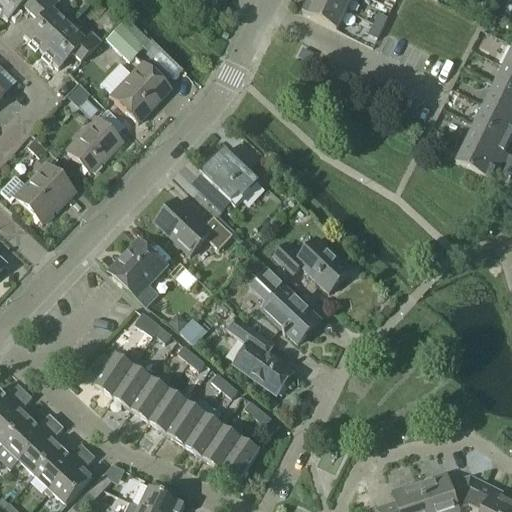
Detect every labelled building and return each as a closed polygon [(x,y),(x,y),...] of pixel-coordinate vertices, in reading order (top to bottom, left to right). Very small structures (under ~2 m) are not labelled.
[(0,0),(0,17),(6,24),(15,14),(23,6),(31,15),(45,0),(0,0)] [(33,30),(23,40),(40,56),(67,29),(51,13),(59,5),(53,0),(45,0),(31,15),(40,23),(33,30)] [(337,33),(347,13),(319,0),(304,0),(304,1),(309,4),(303,16),(337,33)] [(319,0),(347,13),(353,0),(319,0)] [(374,27),(383,31),(389,20),(379,16),(374,27)] [(378,42),(383,31),(374,27),(369,38),(378,42)] [(67,29),(40,56),(57,73),(74,55),(83,64),(92,54),(101,45),(91,36),(83,44),(67,29)] [(129,66),(138,56),(115,33),(106,42),(129,66)] [(137,127),(169,94),(142,67),(110,100),(137,127)] [(511,73),(504,69),(495,89),(511,97),(511,73)] [(511,97),(495,89),(485,108),(511,121),(511,97)] [(69,102),(77,109),(88,99),(80,91),(69,102)] [(511,121),(485,108),(476,128),(510,145),(511,140),(511,121)] [(89,178),(104,162),(120,146),(97,124),(66,156),(89,178)] [(511,169),(511,159),(505,156),(510,145),(476,128),(466,147),(511,169)] [(27,152),(38,163),(46,155),(35,145),(27,152)] [(511,180),(511,178),(511,169),(466,147),(456,167),(491,184),(496,172),(511,180)] [(236,211),(258,186),(259,186),(224,153),(201,178),(207,183),(197,193),(222,217),(231,206),(236,211)] [(41,228),(73,195),(45,169),(14,202),(41,228)] [(206,230),(177,203),(156,226),(191,259),(207,242),(219,254),(233,238),(214,221),(206,230)] [(351,273),(335,258),(318,241),(301,259),(287,246),(274,260),(293,279),(301,270),(329,296),(351,273)] [(146,309),(156,298),(146,289),(165,268),(139,243),(119,265),(122,268),(113,278),(146,309)] [(298,347),(320,324),(268,274),(253,290),(270,307),(263,314),(298,347)] [(155,339),(162,330),(153,323),(143,316),(135,329),(153,341),(155,339)] [(170,326),(179,334),(188,325),(179,317),(170,326)] [(277,399),(293,376),(267,357),(274,347),(238,321),(228,334),(249,349),(235,368),(277,399)] [(162,330),(155,339),(166,347),(172,339),(162,330)] [(189,367),(196,359),(185,350),(178,358),(189,367)] [(113,401),(135,370),(139,363),(129,356),(124,363),(116,357),(95,389),(113,401)] [(196,359),(189,367),(199,375),(206,367),(196,359)] [(131,413),(152,381),(135,370),(113,401),(131,413)] [(222,395),(229,387),(218,377),(211,386),(222,395)] [(149,425),(170,394),(152,381),(131,413),(149,425)] [(229,387),(222,395),(232,403),(239,395),(229,387)] [(0,393),(0,421),(26,395),(19,388),(7,400),(0,393)] [(167,437),(188,406),(170,394),(149,425),(167,437)] [(26,395),(0,421),(0,446),(4,449),(30,422),(21,413),(33,401),(26,395)] [(185,449),(211,410),(200,403),(195,410),(188,406),(167,437),(185,449)] [(255,422),(262,414),(251,405),(244,414),(255,422)] [(203,461),(224,430),(217,425),(222,417),(211,410),(185,449),(203,461)] [(262,414),(255,422),(266,431),(272,422),(262,414)] [(4,449),(0,453),(0,462),(11,473),(16,468),(57,424),(50,418),(39,430),(30,422),(4,449)] [(57,424),(16,468),(19,471),(23,468),(35,479),(61,451),(52,443),(64,431),(57,424)] [(221,473),(242,442),(224,430),(203,461),(221,473)] [(242,442),(221,473),(239,486),(260,454),(242,442)] [(61,451),(35,479),(48,491),(45,495),(48,498),(89,454),(82,448),(70,460),(61,451)] [(89,454),(48,498),(51,500),(54,497),(67,509),(93,481),(84,473),(95,460),(89,454)] [(420,485),(428,511),(466,511),(470,511),(471,511),(484,486),(471,479),(450,487),(446,476),(420,485)] [(96,486),(104,493),(112,485),(105,478),(96,486)] [(428,511),(420,485),(393,494),(397,505),(376,511),(375,511),(428,511)] [(96,502),(104,493),(96,486),(88,495),(96,502)] [(508,511),(511,506),(500,500),(502,495),(484,486),(471,511),(472,511),(508,511)] [(141,511),(183,511),(185,508),(151,492),(141,487),(131,507),(141,511)] [(74,511),(85,511),(89,509),(81,502),(74,511)]
